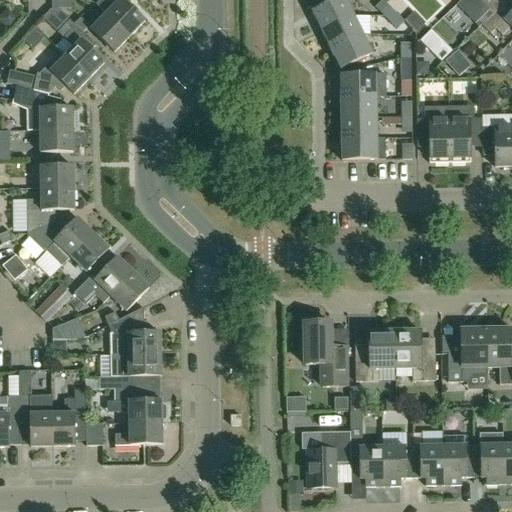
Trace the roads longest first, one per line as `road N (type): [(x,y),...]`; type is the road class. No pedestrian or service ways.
road 1 (residential): [(511,195),(328,194),(319,76),(292,46),(285,0)]
road 2 (tertiary): [(511,250),(260,256),(210,249)]
road 3 (tertiary): [(210,249),(161,200),(151,116),(212,29),(211,0)]
road 4 (residential): [(511,301),(295,301)]
road 5 (residential): [(211,447),(201,473),(179,485),(136,496),(28,500)]
road 6 (residential): [(210,249),(211,447)]
